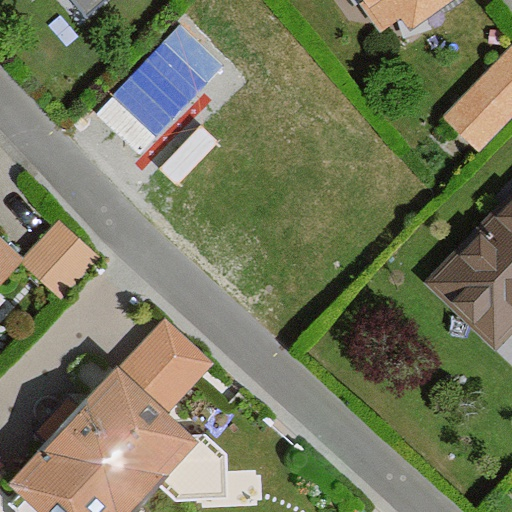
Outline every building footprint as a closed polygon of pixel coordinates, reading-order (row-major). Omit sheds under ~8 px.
[(106,0),(71,0),(87,16),(106,0)] [(475,0),(358,0),(386,42),(403,31),(421,42),(475,0)] [(511,47),(447,114),(480,147),(511,113),(511,47)] [(511,194),(423,280),(492,348),(511,327),(511,194)] [(97,257),(60,226),(45,242),(82,274),(97,257)] [(82,274),(45,242),(25,263),(61,297),(82,274)] [(0,280),(18,260),(0,243),(0,280)] [(166,323),(120,375),(164,414),(211,365),(166,323)] [(120,375),(19,483),(30,493),(50,511),(128,511),(160,477),(192,443),(164,414),(120,375)] [(205,442),(192,443),(160,477),(182,496),(225,492),(222,456),(205,442)] [(50,511),(30,493),(21,503),(26,507),(25,511),(50,511)]
